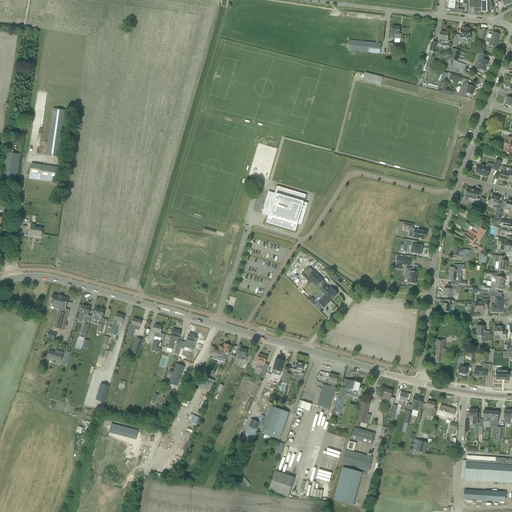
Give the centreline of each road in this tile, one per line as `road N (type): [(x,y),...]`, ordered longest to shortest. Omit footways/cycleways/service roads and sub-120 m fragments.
road 1 (tertiary): [(10,281),(48,278),(160,308)]
road 2 (residential): [(461,178),(511,34)]
road 3 (tertiary): [(305,349),(160,308)]
road 4 (residential): [(305,349),(354,298),(430,295)]
road 5 (residential): [(439,15),(316,1)]
road 6 (residential): [(430,295),(461,178)]
